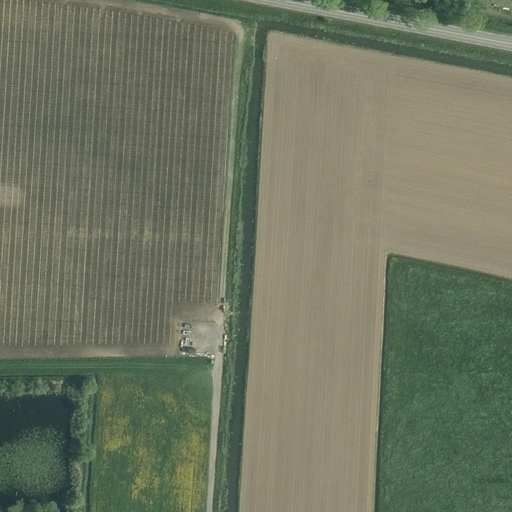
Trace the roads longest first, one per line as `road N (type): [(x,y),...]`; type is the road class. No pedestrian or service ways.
road 1 (primary): [(511,44),(277,0)]
road 2 (track): [(205,338),(221,341),(209,511)]
